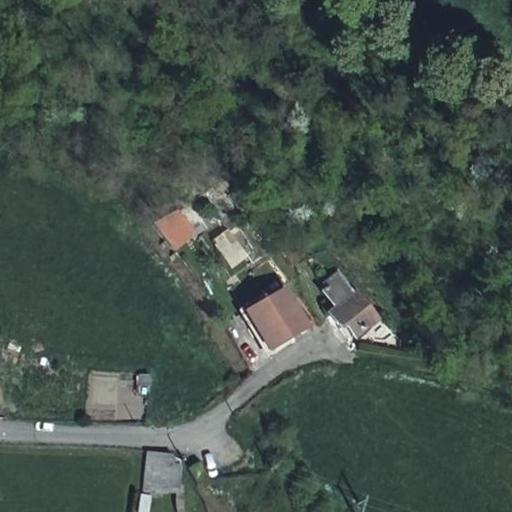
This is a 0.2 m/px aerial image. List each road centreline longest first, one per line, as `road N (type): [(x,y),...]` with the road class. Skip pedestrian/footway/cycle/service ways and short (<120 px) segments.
road 1 (residential): [(0,434),(182,437),(308,352),(360,354)]
road 2 (track): [(360,354),(454,369),(511,391)]
